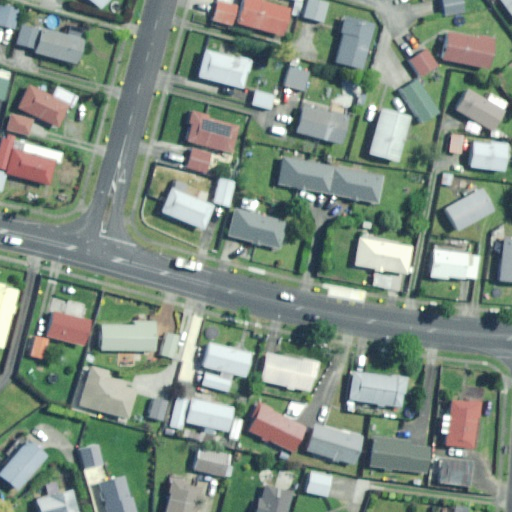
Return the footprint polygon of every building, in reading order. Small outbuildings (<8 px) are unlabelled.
[(104,0),(87,0),(98,9),(104,0)] [(230,26),(235,6),(213,0),(208,20),(214,22),(230,26)] [(238,0),(237,7),(232,24),(279,36),(286,8),(255,0),(238,0)] [(325,3),(314,0),(305,0),(301,17),(320,22),(325,3)] [(460,12),(457,0),(437,0),(441,16),(460,12)] [(511,0),(499,0),(511,17),(511,0)] [(16,10),(0,5),(0,25),(11,29),(16,10)] [(370,25),(343,18),(331,62),(359,69),(370,25)] [(38,29),(18,23),(12,43),(32,49),(31,52),(73,64),(80,39),(38,27),(38,29)] [(490,40),(443,32),(438,61),(485,68),(490,40)] [(433,66),(421,49),(405,60),(417,77),(433,66)] [(240,88),(244,73),(246,74),(249,61),(242,60),(203,50),(196,77),(240,88)] [(305,72),(287,67),(282,86),(301,91),(305,72)] [(435,112),(412,79),(396,90),(419,123),(435,112)] [(15,108),(54,127),(64,105),(68,107),(74,95),(52,85),(47,96),(25,86),(15,108)] [(500,111),(463,89),(451,109),(488,131),(500,111)] [(271,96),(252,91),(248,104),(267,109),(271,96)] [(344,117),(298,105),(291,132),(337,144),(344,117)] [(406,117),(377,109),(365,154),(394,162),(406,117)] [(183,141),(194,144),(193,147),(188,146),(181,168),(202,173),(209,148),(227,153),(235,126),(204,118),(205,116),(187,111),(183,127),(187,128),(183,141)] [(29,119),(7,113),(2,130),(25,136),(29,119)] [(9,149),(12,139),(0,135),(0,185),(3,174),(45,185),(51,162),(56,163),(59,153),(20,142),(18,151),(9,149)] [(459,136),(447,135),(445,152),(457,153),(459,136)] [(503,144),(468,140),(466,153),(469,154),(468,167),(500,171),(503,144)] [(324,194),(330,167),(279,156),(273,184),(294,188),(293,192),(302,194),(302,189),(324,194)] [(330,167),(324,194),(347,198),(346,203),(356,204),(356,200),(374,204),(380,177),(330,167)] [(452,174),(438,172),(437,185),(450,186),(452,174)] [(231,183),(216,178),(209,203),(225,207),(231,183)] [(491,211),(474,185),(461,193),(463,196),(440,210),(455,233),(491,211)] [(209,206),(167,189),(158,212),(200,229),(209,206)] [(224,236),(248,242),(248,244),(258,246),(258,244),(277,249),(283,222),(230,209),(224,236)] [(511,239),(496,239),(494,281),(511,282),(511,239)] [(350,265),(371,268),(371,271),(379,272),(380,269),(404,273),(407,247),(354,240),(350,265)] [(475,255),(429,251),(427,277),(443,279),(444,277),(473,279),(475,255)] [(388,277),(372,275),(370,287),(386,289),(388,277)] [(15,289),(0,285),(0,348),(15,289)] [(46,338),(80,346),(87,318),(47,308),(41,335),(33,333),(28,356),(41,359),(46,338)] [(149,351),(150,322),(130,321),(130,325),(96,325),(96,350),(149,351)] [(175,336),(163,334),(162,340),(158,355),(170,358),(175,336)] [(247,353),(206,343),(200,367),(241,377),(247,353)] [(315,363),(261,353),(256,381),(306,390),(308,378),(312,379),(315,363)] [(125,419),(133,389),(122,386),(123,384),(105,379),(106,372),(87,367),(76,406),(125,419)] [(346,400),(373,403),(373,406),(398,408),(398,403),(399,394),(402,394),(403,378),(401,377),(348,372),(346,400)] [(228,380),(202,373),(198,384),(224,392),(228,380)] [(181,422),(202,426),(201,431),(211,434),(213,429),(225,431),(229,408),(174,397),(168,427),(180,429),(181,422)] [(165,402),(150,398),(145,417),(160,420),(165,402)] [(469,449),(475,404),(448,400),(441,445),(469,449)] [(247,419),(249,420),(244,431),(258,438),(257,440),(265,444),(266,441),(291,453),(303,427),(269,411),(270,409),(262,405),(255,402),(247,419)] [(241,420),(232,418),(227,438),(235,440),(241,420)] [(303,451),(326,457),(325,460),(336,463),(337,460),(351,464),(358,438),(310,425),(303,451)] [(406,442),(368,438),(365,467),(422,473),(425,447),(406,445),(406,442)] [(40,457),(21,440),(0,464),(0,478),(13,490),(40,457)] [(93,444),(76,449),(82,470),(99,466),(93,444)] [(226,455),(197,448),(191,469),(221,477),(226,455)] [(469,463),(439,459),(436,483),(467,487),(469,463)] [(328,476),(306,472),(302,492),(324,496),(328,476)] [(130,511),(118,475),(94,483),(103,511),(130,511)] [(190,511),(197,487),(170,480),(162,511),(190,511)] [(258,497),(257,499),(254,498),(249,511),(284,511),(290,492),(262,483),(258,497)] [(72,511),(66,487),(31,496),(35,511),(72,511)]
